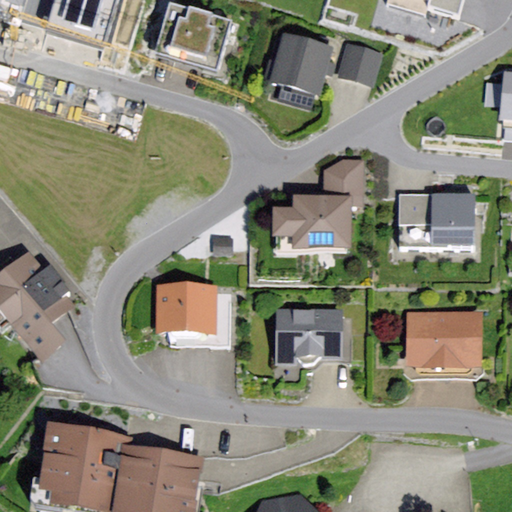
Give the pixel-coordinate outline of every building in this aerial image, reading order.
[(399,0),(431,8),(429,15),(460,24),(466,0),(399,0)] [(232,26),(170,10),(156,65),(218,81),(232,26)] [(336,55),(278,38),(264,88),(322,104),(336,55)] [(384,57),(349,47),(339,83),(374,93),(384,57)] [(511,73),(504,73),(499,128),(511,128),(511,73)] [(345,163),(326,174),(325,204),(293,203),(293,215),(275,215),(274,246),(296,246),(296,259),(354,260),(355,214),(363,214),(364,163),(345,163)] [(475,199),(399,198),(398,251),(474,253),(475,199)] [(215,241),(214,259),(235,260),(235,241),(215,241)] [(28,256),(0,280),(0,321),(39,365),(60,346),(44,329),(59,316),(77,299),(48,267),(43,273),(28,256)] [(220,292),(158,291),(157,341),(219,342),(220,292)] [(343,312),(277,312),(276,367),(292,366),(302,370),(313,370),(321,366),(342,365),(343,312)] [(488,320),(415,319),(415,372),(487,373),(488,320)] [(125,440),(48,429),(38,498),(49,499),(47,511),(113,511),(124,450),(125,440)] [(196,511),(204,463),(124,450),(113,511),(196,511)] [(314,511),(298,496),(261,502),(257,511),(314,511)]
